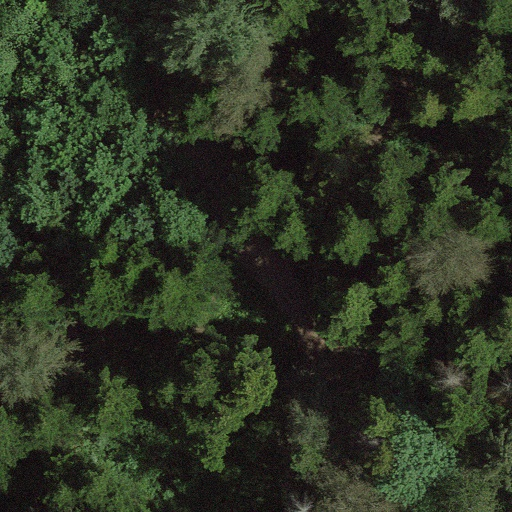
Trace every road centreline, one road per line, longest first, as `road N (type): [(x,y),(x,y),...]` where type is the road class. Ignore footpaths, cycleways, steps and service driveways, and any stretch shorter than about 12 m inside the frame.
road 1 (track): [(295,313),(450,0)]
road 2 (track): [(295,313),(115,347),(0,325)]
road 3 (track): [(295,313),(422,450),(507,511)]
